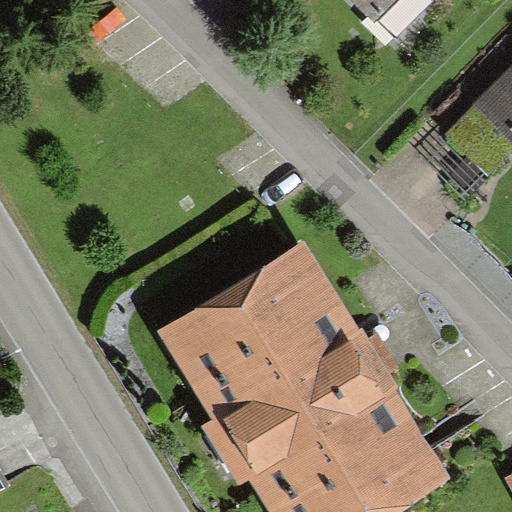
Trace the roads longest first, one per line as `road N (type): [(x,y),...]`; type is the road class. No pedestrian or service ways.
road 1 (residential): [(157,0),(511,351)]
road 2 (tertiary): [(0,266),(149,511)]
